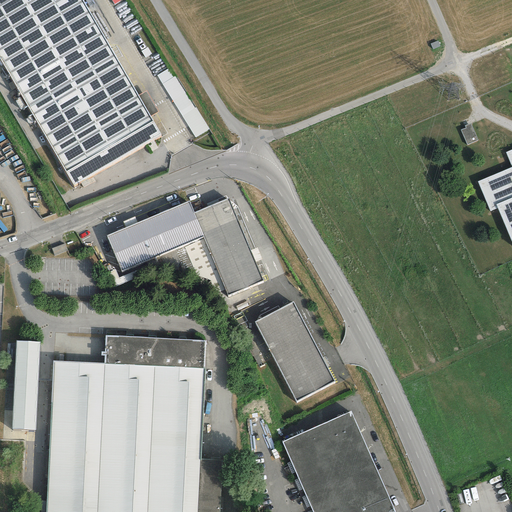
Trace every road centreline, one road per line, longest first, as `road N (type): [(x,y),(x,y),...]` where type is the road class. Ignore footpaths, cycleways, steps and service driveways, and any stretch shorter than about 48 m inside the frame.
road 1 (tertiary): [(438,511),(338,293),(279,193),(244,166)]
road 2 (unclassified): [(430,0),(456,62),(267,138),(248,153)]
road 3 (unknown): [(8,244),(40,317),(204,334),(219,362)]
road 4 (tertiary): [(0,246),(234,165)]
road 5 (unknown): [(197,173),(98,0)]
road 6 (unclassified): [(155,0),(244,134),(248,153)]
